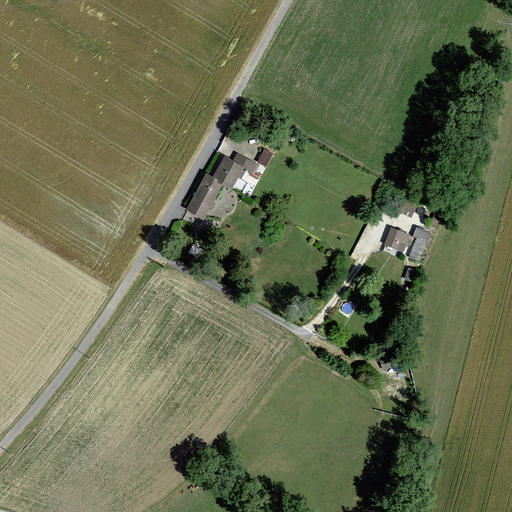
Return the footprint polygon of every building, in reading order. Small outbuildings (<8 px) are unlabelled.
[(265,148),(258,161),(266,166),(273,153),(265,148)] [(204,174),(185,209),(201,218),(220,183),(240,195),(256,167),(234,155),(230,163),(218,156),(207,175),(204,174)] [(405,199),(400,211),(412,216),(417,204),(405,199)] [(419,226),(407,255),(420,260),(432,231),(419,226)] [(389,227),(382,244),(402,252),(409,235),(389,227)] [(417,272),(406,269),(404,277),(415,280),(417,272)] [(395,353),(376,359),(379,369),(398,362),(395,353)]
